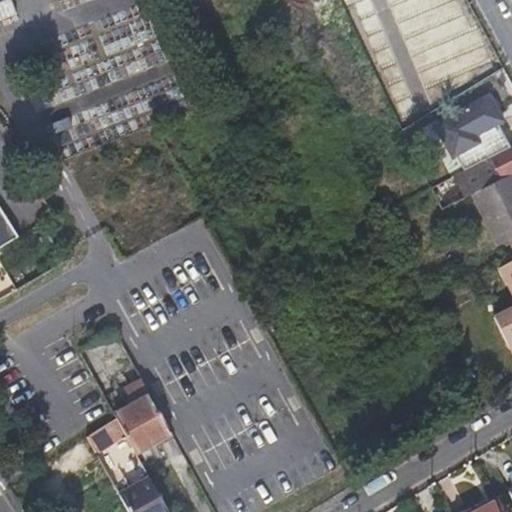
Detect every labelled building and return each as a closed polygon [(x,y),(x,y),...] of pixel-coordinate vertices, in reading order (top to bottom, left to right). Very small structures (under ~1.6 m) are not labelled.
[(0,19),(15,15),(8,0),(0,2),(0,19)] [(463,172),(508,148),(495,125),(491,127),(488,121),(498,114),(497,113),(497,107),(494,100),(487,96),(459,112),(460,114),(434,127),(451,158),(455,156),(463,172)] [(511,174),(511,148),(511,146),(508,148),(463,172),(430,189),(441,211),(473,194),(511,174)] [(511,174),(473,194),(500,247),(511,240),(511,174)] [(0,247),(17,237),(0,210),(0,247)] [(511,261),(500,268),(511,291),(511,313),(506,316),(511,327),(511,261)] [(78,350),(85,362),(120,344),(113,332),(78,350)] [(85,362),(103,397),(138,377),(120,344),(85,362)] [(135,453),(170,434),(141,382),(125,390),(132,405),(114,416),(116,419),(125,436),(135,453)] [(96,455),(125,436),(116,419),(86,437),(96,455)] [(118,496),(127,511),(166,511),(149,479),(118,496)] [(478,511),(505,511),(500,501),(478,511)]
